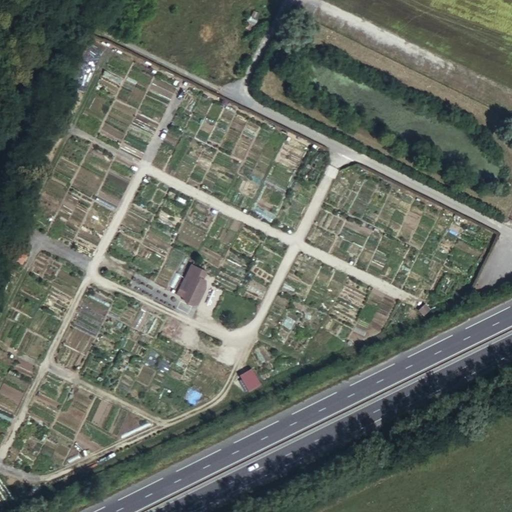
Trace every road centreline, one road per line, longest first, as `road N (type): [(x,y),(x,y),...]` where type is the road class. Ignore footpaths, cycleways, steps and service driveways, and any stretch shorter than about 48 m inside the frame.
road 1 (trunk): [(511,315),(111,511)]
road 2 (trunk): [(165,511),(511,341)]
road 3 (unclassified): [(511,233),(218,86)]
road 4 (unknown): [(252,352),(90,264),(141,167)]
road 5 (track): [(81,0),(0,176)]
road 6 (unknown): [(141,167),(296,245)]
